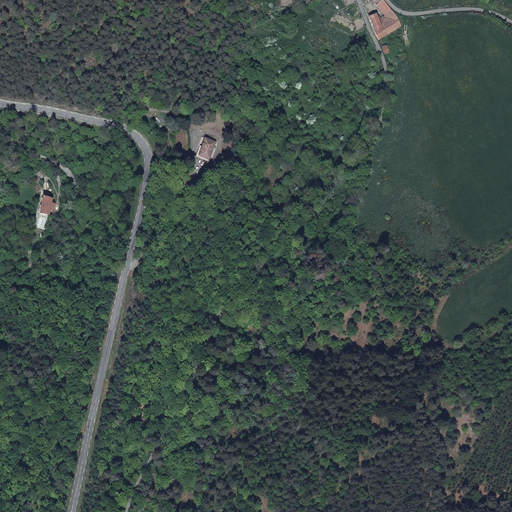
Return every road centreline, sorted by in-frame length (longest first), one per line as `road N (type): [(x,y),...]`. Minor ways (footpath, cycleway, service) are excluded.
road 1 (residential): [(358,0),(384,63),(387,107),(231,307),(126,511)]
road 2 (secondary): [(0,102),(123,129),(146,156),(144,195),(71,511)]
road 3 (residential): [(394,0),(407,13),(476,8),(511,21)]
